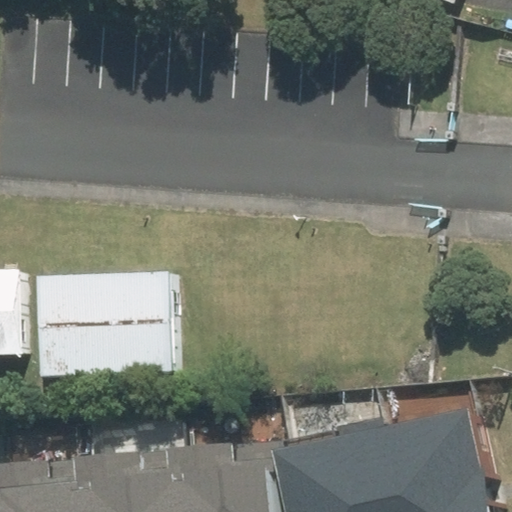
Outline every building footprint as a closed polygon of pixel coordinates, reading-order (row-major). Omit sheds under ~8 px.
[(188,375),(182,270),(49,278),(56,383),(188,375)] [(0,358),(31,357),(29,271),(0,271),(0,358)] [(403,511),(511,511),(511,510),(489,405),(385,427),(403,511)] [(297,511),(403,511),(385,427),(283,450),(297,511)] [(286,511),(281,450),(188,458),(193,511),(286,511)] [(193,511),(188,458),(97,467),(100,511),(193,511)] [(100,511),(97,467),(3,475),(6,511),(100,511)]
